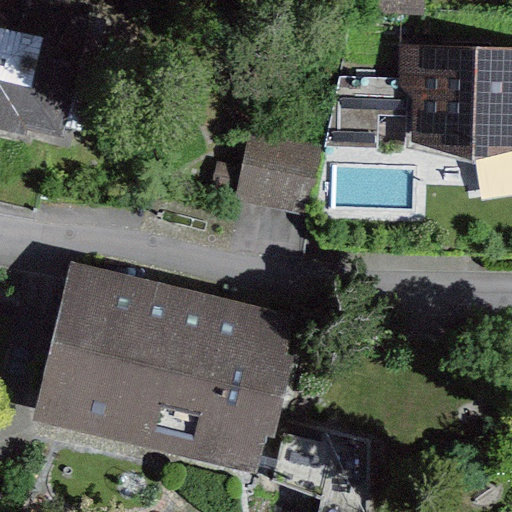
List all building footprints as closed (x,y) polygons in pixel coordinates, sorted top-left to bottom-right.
[(126,15),(66,0),(0,0),(0,122),(92,146),(126,15)] [(431,19),(429,0),(367,0),(368,21),(431,19)] [(326,165),(414,167),(414,145),(511,147),(511,57),(410,54),(410,84),(342,83),(329,152),(326,165)] [(315,216),(326,165),(329,152),(258,137),(244,200),(315,216)] [(299,324),(91,278),(60,420),(268,466),(299,324)] [(335,472),(375,471),(374,431),(284,433),(285,471),(335,470),(335,472)]
